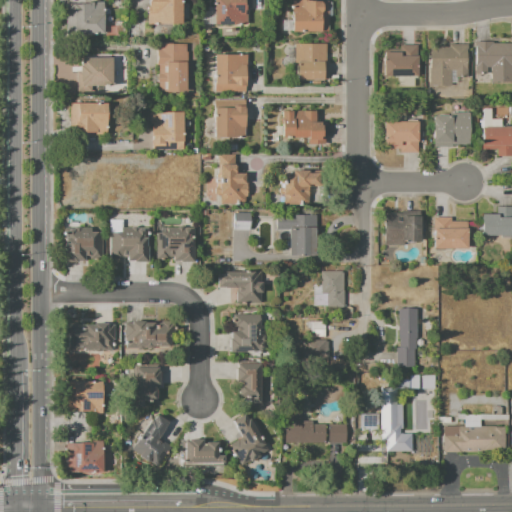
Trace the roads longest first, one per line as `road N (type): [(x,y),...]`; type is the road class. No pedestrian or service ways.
road 1 (secondary): [(38,486),(38,0)]
road 2 (secondary): [(17,0),(18,372)]
road 3 (residential): [(358,0),(364,260)]
road 4 (tertiary): [(188,504),(448,506)]
road 5 (residential): [(40,294),(172,292),(190,299),(200,317),(200,402)]
road 6 (residential): [(358,16),(511,5)]
road 7 (tertiary): [(38,504),(188,504)]
road 8 (secondary): [(176,488),(38,486)]
